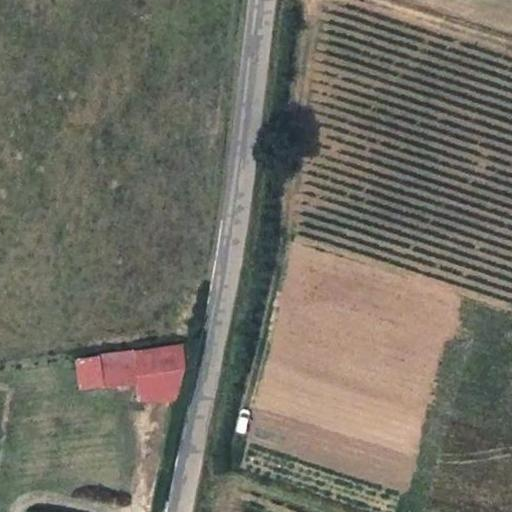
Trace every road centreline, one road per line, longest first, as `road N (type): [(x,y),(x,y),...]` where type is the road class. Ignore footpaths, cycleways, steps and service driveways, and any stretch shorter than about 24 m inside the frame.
road 1 (unclassified): [(261,0),(225,271),(178,511)]
road 2 (track): [(358,0),(511,47)]
